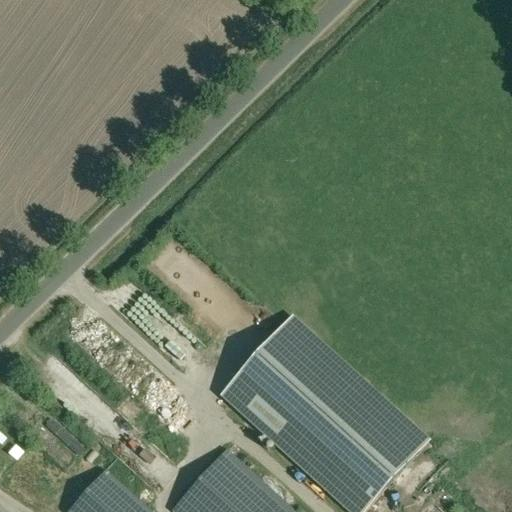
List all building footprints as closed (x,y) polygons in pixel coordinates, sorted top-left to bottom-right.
[(366,511),(429,443),(292,320),(224,395),(353,511),(366,511)] [(104,443),(151,479),(166,458),(119,422),(104,443)] [(173,511),(294,511),(227,452),(173,511)] [(152,511),(106,470),(67,511),(152,511)] [(18,476),(9,472),(2,493),(56,511),(60,511),(68,490),(19,473),(18,476)] [(175,505),(189,480),(177,474),(163,498),(175,505)]
